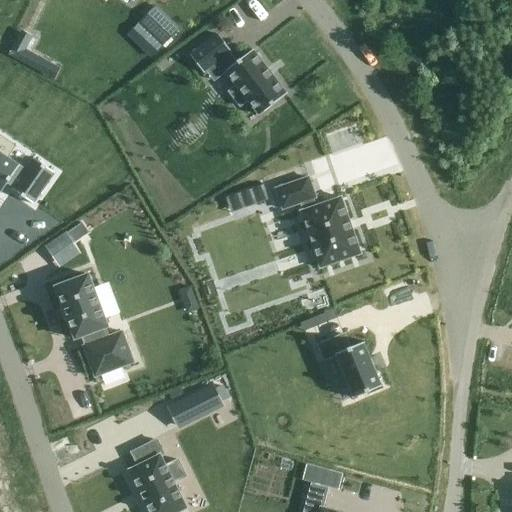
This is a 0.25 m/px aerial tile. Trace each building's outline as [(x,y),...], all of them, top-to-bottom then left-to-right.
[(155,17),(143,28),(162,46),(178,29),(155,8),(151,13),(155,17)] [(218,35),(190,56),(203,74),(218,62),(236,87),(229,92),(240,107),(247,101),(259,116),(286,95),(253,51),(236,63),(229,54),(231,52),(218,35)] [(0,192),(0,193),(0,194),(1,195),(8,184),(15,188),(14,190),(13,189),(12,190),(34,205),(34,204),(33,203),(53,174),(54,175),(55,174),(33,159),(33,160),(34,161),(25,171),(19,166),(20,165),(19,165),(18,166),(0,153),(0,192)] [(321,268),(360,254),(340,198),(315,207),(312,200),(315,198),(308,178),(275,190),(282,210),(301,203),(304,211),(301,212),(321,268)] [(88,275),(56,287),(63,307),(74,339),(82,337),(85,345),(83,346),(94,378),(133,364),(122,332),(108,337),(105,328),(107,328),(88,275)] [(380,387),(363,343),(349,349),(344,335),(318,346),(324,360),(336,355),(354,398),(380,387)] [(213,388),(170,409),(179,427),(222,406),(213,388)] [(138,466),(128,471),(148,511),(180,511),(187,509),(174,483),(186,477),(177,461),(166,467),(160,457),(164,455),(156,441),(131,453),(138,466)] [(311,485),(304,511),(335,511),(322,508),(327,489),(311,485)]
